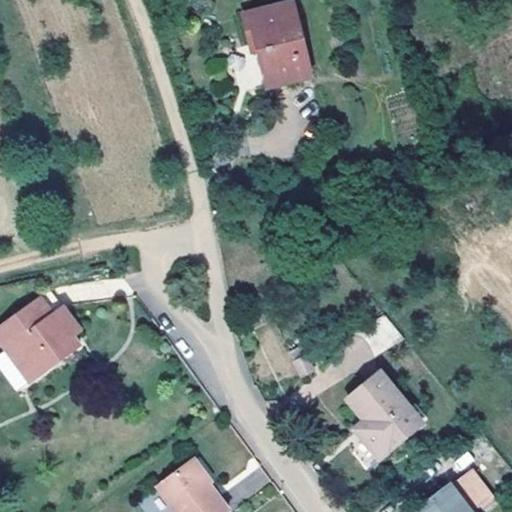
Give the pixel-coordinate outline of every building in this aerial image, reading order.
[(291,4),(241,16),(248,45),(255,44),(258,54),(266,88),(309,77),(291,4)] [(255,44),(248,45),(251,56),(258,54),(255,44)] [(42,295),(0,325),(0,338),(7,348),(18,340),(41,373),(81,344),(74,334),(68,325),(64,328),(54,314),(55,313),(42,295)] [(55,313),(54,314),(64,328),(68,325),(74,334),(79,331),(63,308),(55,313)] [(373,356),(401,342),(388,315),(359,329),(373,356)] [(18,340),(7,348),(30,380),(41,373),(18,340)] [(307,356),(293,362),(300,378),(313,371),(307,356)] [(380,373),(346,401),(363,421),(371,430),(360,439),(378,461),(422,424),(380,373)] [(371,430),(363,421),(352,430),(360,439),(371,430)] [(192,459),(188,462),(201,480),(205,477),(192,459)] [(188,462),(156,486),(175,511),(225,511),(227,511),(208,485),(206,487),(201,480),(188,462)] [(472,469),(416,511),(472,511),(475,510),(477,511),(480,511),(496,500),(472,469)]
